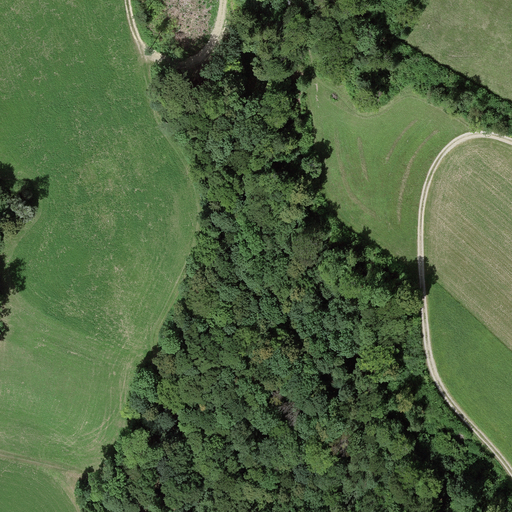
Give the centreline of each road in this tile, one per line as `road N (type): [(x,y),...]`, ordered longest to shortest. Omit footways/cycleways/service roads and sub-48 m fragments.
road 1 (track): [(125,0),(161,104),(200,169),(205,195),(204,218),(169,282),(149,351),(186,472),(183,499),(169,511)]
road 2 (track): [(511,143),(465,136),(438,157),(419,237),(436,381),(511,474)]
road 3 (track): [(135,511),(74,471),(0,453)]
